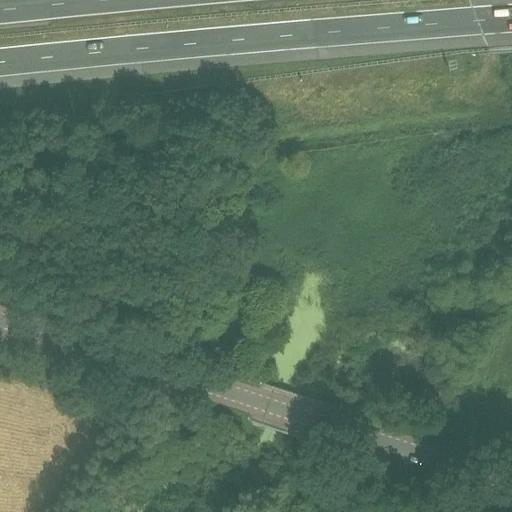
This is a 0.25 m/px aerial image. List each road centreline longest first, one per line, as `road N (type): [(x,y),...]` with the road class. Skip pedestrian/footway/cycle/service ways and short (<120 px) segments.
road 1 (tertiary): [(0,323),(511,482)]
road 2 (motorway): [(0,62),(511,18)]
